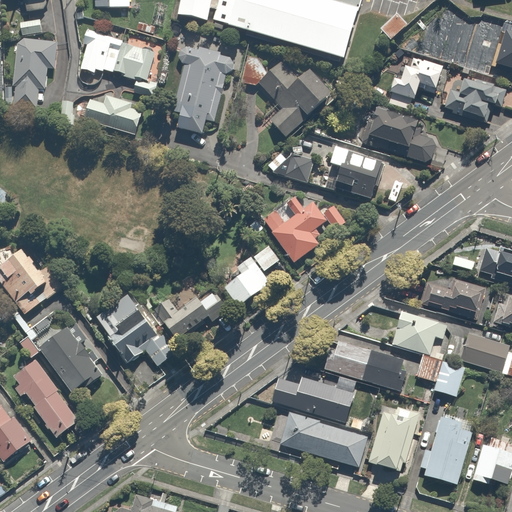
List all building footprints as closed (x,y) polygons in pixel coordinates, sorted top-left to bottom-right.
[(29,23),(23,24),(25,37),(58,33),(53,0),(10,0),(11,4),(26,2),(29,23)] [(97,0),(97,10),(118,10),(118,22),(132,22),(131,0),(97,0)] [(205,28),(342,63),(357,15),(360,0),(179,0),(176,22),(205,28)] [(157,35),(159,28),(165,30),(170,7),(155,4),(150,26),(140,24),(138,31),(157,35)] [(400,19),(381,35),(391,46),(410,30),(400,19)] [(490,37),(462,29),(455,52),(462,54),(459,64),(511,79),(511,62),(510,62),(511,53),(511,32),(507,31),(505,36),(491,31),(490,37)] [(160,52),(90,30),(85,46),(89,48),(82,71),(98,76),(99,72),(106,74),(107,71),(124,76),(123,79),(136,83),(134,91),(156,98),(160,84),(151,81),(160,52)] [(59,45),(19,39),(12,91),(15,91),(13,109),(37,113),(40,90),(46,91),(47,84),(54,85),(59,45)] [(179,66),(185,67),(171,129),(205,136),(207,126),(220,129),(235,58),(183,47),(179,66)] [(398,81),(390,107),(410,113),(413,102),(421,104),(426,89),(440,93),(447,70),(414,60),(407,84),(398,81)] [(282,110),(269,120),(285,139),(336,98),(316,74),(303,84),(287,65),(262,86),(282,110)] [(464,93),(451,90),(447,113),(462,115),(461,120),(490,125),(493,106),(501,108),(505,90),(466,83),(464,93)] [(106,106),(93,102),(87,122),(133,135),(142,106),(109,97),(106,106)] [(419,137),(422,127),(377,115),(367,150),(431,167),(438,143),(419,137)] [(334,170),(345,173),(338,194),(378,207),(390,167),(340,151),(334,170)] [(316,163),(286,153),(278,178),(308,188),(316,163)] [(278,214),(263,225),(296,270),(334,242),(326,231),(332,227),(338,236),(351,227),(328,196),(308,211),(301,200),(290,207),(298,218),(287,226),(278,214)] [(38,244),(0,272),(0,281),(26,317),(68,285),(38,244)] [(244,276),(226,289),(241,309),(274,286),(265,275),(282,263),(271,246),(239,269),(244,276)] [(511,257),(487,249),(479,273),(511,284),(511,257)] [(449,291),(428,285),(424,298),(430,300),(427,308),(482,323),(492,289),(453,278),(449,291)] [(189,284),(156,308),(186,348),(234,311),(216,289),(201,300),(189,284)] [(173,332),(164,339),(131,295),(101,318),(112,333),(107,337),(127,364),(129,362),(133,367),(147,356),(158,371),(186,350),(185,349),(173,332)] [(509,301),(503,300),(496,325),(511,329),(511,299),(510,299),(509,301)] [(444,341),(449,325),(404,311),(393,348),(431,359),(437,339),(444,341)] [(71,327),(41,348),(76,400),(106,379),(71,327)] [(511,346),(470,335),(462,362),(497,371),(511,375),(511,346)] [(30,339),(20,346),(29,360),(39,353),(30,339)] [(333,349),(325,370),(398,393),(407,362),(343,342),(340,351),(333,349)] [(468,372),(425,358),(418,379),(439,386),(437,392),(460,399),(468,372)] [(83,426),(38,362),(16,378),(20,384),(15,388),(24,400),(30,396),(50,423),(45,426),(58,444),(83,426)] [(304,379),(302,387),(280,381),(273,405),(351,426),(360,394),(304,379)] [(12,421),(0,403),(0,457),(5,465),(35,443),(17,417),(12,421)] [(398,418),(386,415),(372,464),(391,470),(388,481),(400,484),(419,417),(400,412),(398,418)] [(372,437),(291,413),(281,447),(362,471),(372,437)] [(478,425),(446,416),(436,453),(429,451),(424,470),(429,471),(427,478),(461,487),(478,425)] [(511,484),(511,445),(494,439),(491,450),(486,448),(474,484),(492,490),(494,485),(510,491),(511,484)] [(134,511),(124,511),(118,510),(117,511),(163,511),(155,510),(159,498),(140,492),(134,511)]
